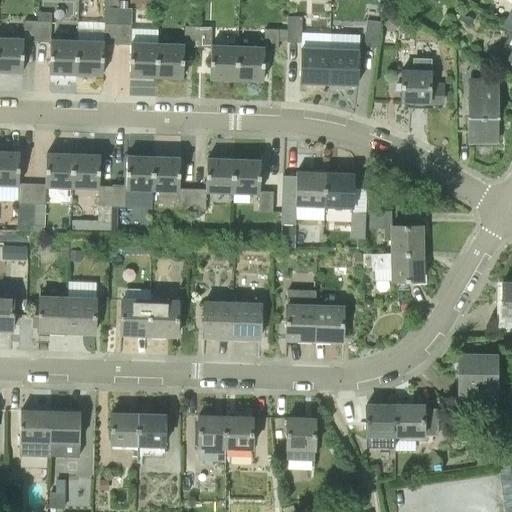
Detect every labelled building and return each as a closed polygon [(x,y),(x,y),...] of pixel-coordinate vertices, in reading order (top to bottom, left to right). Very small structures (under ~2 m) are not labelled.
[(390,8),(398,12),(401,6),(393,1),(390,8)] [(77,49),(76,74),(103,75),(104,44),(117,44),(118,8),(105,7),(104,42),(77,40),(77,41),(77,49)] [(511,7),(502,24),(511,29),(511,7)] [(157,43),(131,43),(132,8),(118,8),(117,44),(131,45),(129,75),(156,76),(157,43)] [(37,41),(38,11),(38,21),(24,20),(23,39),(0,38),(0,71),(22,72),(24,41),(37,41)] [(77,41),(50,40),(51,12),(38,11),(37,41),(50,42),(49,73),(76,74),(77,41)] [(460,14),(458,19),(464,22),(464,23),(466,25),(470,24),(473,19),(471,17),(468,15),(466,16),(460,14)] [(301,43),(302,17),(287,16),(287,29),(286,29),(285,42),(301,43)] [(399,23),(393,18),(385,27),(392,32),(399,23)] [(377,48),(380,22),(367,20),(363,46),(377,48)] [(197,47),(198,26),(184,26),(183,45),(157,43),(156,76),(183,77),(184,46),(197,47)] [(237,47),(211,46),(212,26),(198,26),(197,47),(211,47),(210,78),(236,79),(237,47)] [(285,42),(286,29),(264,29),(263,48),(237,47),(236,79),(263,80),(264,49),(278,50),(278,42),(285,42)] [(511,29),(501,49),(498,54),(511,61),(511,29)] [(328,82),(328,50),(300,49),(299,81),(328,82)] [(328,82),(358,83),(359,51),(328,50),(328,82)] [(430,84),(430,71),(431,59),(412,58),(412,70),(401,70),(401,101),(442,102),(443,85),(430,84)] [(498,143),(498,83),(468,82),(468,143),(498,143)] [(30,225),(31,204),(32,184),(18,183),(20,152),(0,151),(0,184),(18,185),(17,225),(30,225)] [(72,188),(73,154),(47,153),(46,184),(32,184),(31,204),(30,225),(45,226),(46,204),(45,204),(46,186),(72,188)] [(99,186),(100,155),(73,154),(72,188),(99,189),(98,222),(72,221),(72,229),(111,230),(111,222),(112,186),(99,186)] [(152,191),(153,157),(127,156),(126,187),(112,186),(111,222),(112,206),(125,207),(126,190),(152,191)] [(179,188),(180,157),(153,157),(152,191),(179,191),(178,209),(192,209),(192,189),(179,188)] [(232,193),(233,159),(207,158),(206,189),(192,189),(192,209),(206,209),(206,192),(232,193)] [(259,191),(260,160),(233,159),(232,193),(259,194),(259,211),(273,212),(273,191),(259,191)] [(295,224),(295,206),(325,207),(326,173),(296,172),(296,176),(282,175),(281,224),(295,224)] [(353,208),(354,174),(326,173),(325,207),(353,208)] [(391,210),(365,213),(365,229),(384,228),(384,240),(391,240),(392,253),(422,253),(422,225),(391,225),(391,210)] [(364,238),(365,229),(365,213),(351,212),(350,238),(364,238)] [(295,226),(283,226),(282,242),(294,242),(295,226)] [(27,260),(27,247),(18,247),(18,260),(27,260)] [(69,250),(69,247),(60,247),(60,257),(69,257),(69,250)] [(80,251),(71,250),(71,257),(71,259),(80,259),(80,251)] [(363,254),(363,252),(353,253),(354,268),(363,268),(363,254)] [(371,253),(363,254),(363,268),(371,267),(371,253)] [(392,253),(371,253),(371,267),(371,269),(392,267),(392,280),(422,280),(422,253),(392,253)] [(511,281),(502,281),(502,287),(497,287),(497,331),(511,330),(511,281)] [(313,340),(315,305),(315,290),(287,289),(285,339),(313,340)] [(0,329),(12,330),(13,296),(0,295),(0,329)] [(66,331),(68,298),(39,297),(38,330),(66,331)] [(66,331),(94,332),(95,299),(68,298),(66,331)] [(148,334),(150,300),(121,299),(120,333),(148,334)] [(362,302),(362,308),(368,310),(373,307),(372,301),(366,299),(362,302)] [(148,334),(177,335),(178,301),(150,300),(148,334)] [(231,337),(232,302),(204,302),(203,336),(231,337)] [(231,337),(259,338),(260,303),(232,302),(231,337)] [(313,340),(342,340),(343,306),(315,305),(313,340)] [(458,354),(458,395),(495,395),(496,355),(458,354)] [(394,454),(394,446),(395,404),(366,404),(366,454),(394,454)] [(422,446),(423,404),(395,404),(394,446),(422,446)] [(50,441),(51,411),(20,410),(19,455),(49,456),(50,441)] [(79,442),(80,412),(51,411),(50,441),(79,442)] [(137,443),(138,414),(111,413),(110,452),(137,452),(137,443)] [(164,445),(165,414),(138,414),(137,443),(164,445)] [(225,455),(225,446),(225,416),(198,415),(197,454),(225,455)] [(251,446),(252,417),(225,416),(225,446),(251,446)] [(313,460),(315,418),(287,418),(286,459),(313,460)] [(475,466),(499,462),(501,456),(487,442),(481,458),(478,457),(475,466)] [(511,511),(511,465),(498,467),(504,511),(511,511)] [(108,480),(99,480),(99,490),(108,490),(108,480)] [(64,492),(48,492),(48,509),(64,509),(64,492)]
